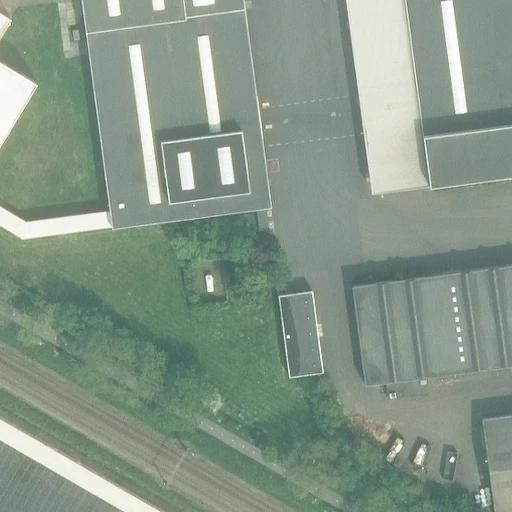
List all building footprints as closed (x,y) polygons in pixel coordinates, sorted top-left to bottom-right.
[(0,0),(0,223),(21,237),(111,225),(109,210),(24,221),(0,205),(0,139),(35,81),(0,59),(0,35),(10,18),(0,12),(0,0)] [(184,15),(181,0),(81,0),(109,210),(111,225),(111,227),(270,206),(243,8),(184,15)] [(511,0),(344,0),(370,192),(511,172),(511,0)] [(426,376),(511,364),(511,263),(351,285),(364,384),(384,381),(387,398),(429,393),(426,376)] [(322,372),(311,290),(277,295),(288,376),(322,372)] [(511,511),(511,414),(481,419),(493,511),(511,511)]
